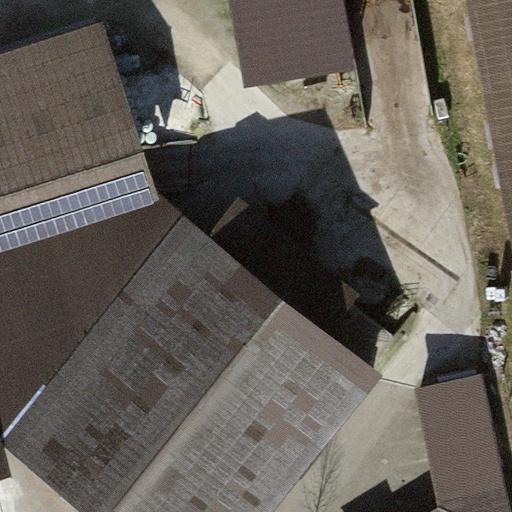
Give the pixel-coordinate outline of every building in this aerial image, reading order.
[(423,0),(341,0),(372,155),(451,140),(423,0)] [(511,0),(458,0),(441,3),(511,367),(511,0)] [(84,22),(0,53),(0,285),(159,227),(84,22)] [(0,426),(0,456),(71,511),(258,511),(360,369),(392,391),(466,287),(360,212),(330,255),(235,188),(191,250),(159,227),(0,426)] [(0,285),(0,426),(159,227),(0,285)] [(511,511),(511,416),(502,366),(407,385),(429,506),(420,511),(511,511)]
